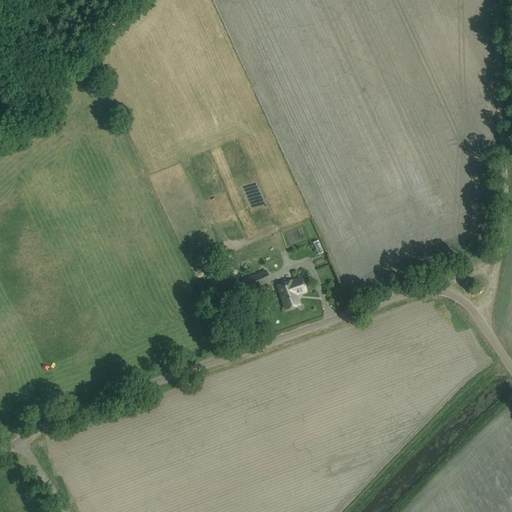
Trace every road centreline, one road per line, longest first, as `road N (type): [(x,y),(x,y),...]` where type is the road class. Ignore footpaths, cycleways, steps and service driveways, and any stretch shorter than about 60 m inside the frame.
road 1 (unclassified): [(0,453),(101,400),(415,290),(442,292),(472,309),(511,369)]
road 2 (track): [(495,265),(508,219),(498,0)]
